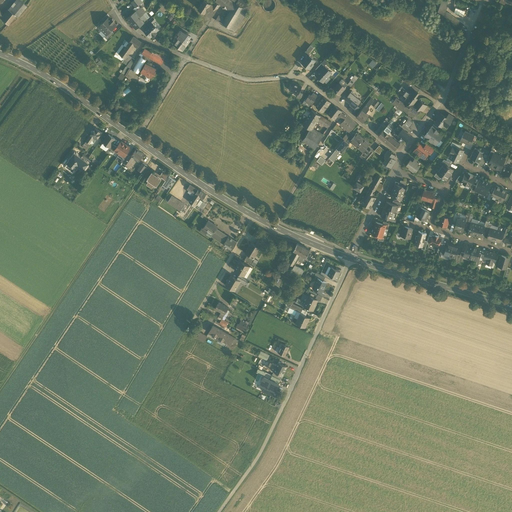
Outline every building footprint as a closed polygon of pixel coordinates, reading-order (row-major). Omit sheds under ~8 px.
[(19,0),(16,0),(9,10),(15,16),(17,18),(27,6),(22,2),(19,0)] [(203,0),(198,9),(204,13),(210,4),(204,0),(203,0)] [(219,5),(230,11),(235,3),(230,0),(215,0),(215,2),(219,5)] [(230,0),(235,3),(243,8),(247,10),(251,4),(243,0),(230,0)] [(272,0),(265,0),(263,2),(262,6),(263,9),(266,11),(269,12),(272,11),(275,8),(275,5),(274,2),(272,0)] [(438,12),(443,16),(444,13),(448,3),(442,1),(438,12)] [(211,4),(210,4),(204,13),(211,18),(219,5),(215,2),(213,5),(211,4)] [(230,11),(225,20),(222,24),(230,29),(243,8),(235,3),(230,11)] [(145,12),(145,11),(142,8),(142,7),(140,8),(136,12),(140,18),(143,15),(143,14),(145,12)] [(454,7),(453,12),(463,16),(465,11),(454,7)] [(247,10),(243,8),(230,29),(235,31),(247,10)] [(11,20),(15,16),(9,10),(4,16),(1,19),(8,25),(11,20)] [(132,24),(140,18),(136,12),(135,12),(127,18),(132,24)] [(463,26),(444,13),(443,16),(462,28),(463,26)] [(106,35),(111,31),(116,25),(113,22),(114,22),(112,19),(111,20),(109,18),(108,17),(104,22),(99,27),(106,35)] [(146,23),(149,26),(152,23),(155,20),(152,17),(146,23)] [(144,23),(143,22),(140,18),(132,24),(136,29),(144,23)] [(144,31),(150,37),(152,35),(153,36),(156,33),(155,32),(158,29),(152,23),(149,26),(144,31)] [(104,37),(107,40),(114,33),(111,31),(106,35),(104,37)] [(173,45),(182,51),(190,41),(188,40),(190,36),(189,35),(180,31),(178,34),(180,35),(173,45)] [(133,36),(125,47),(130,51),(133,46),(137,48),(141,42),(133,36)] [(127,55),(130,51),(125,47),(124,46),(119,54),(125,58),(127,55)] [(305,52),(308,55),(308,54),(313,48),(310,46),(307,50),(305,52)] [(142,53),(149,57),(152,53),(145,49),(142,53)] [(153,51),(152,53),(149,57),(160,64),(165,56),(160,53),(159,55),(153,51)] [(302,63),(309,69),(316,60),(308,54),(308,55),(309,56),(307,59),(306,58),(302,63)] [(129,68),(130,69),(135,60),(127,55),(125,58),(122,62),(127,65),(126,66),(129,68)] [(142,71),(151,77),(155,69),(146,63),(142,71)] [(315,69),(318,72),(324,65),(322,63),(315,69)] [(318,72),(315,75),(323,82),(332,72),(324,65),(318,72)] [(126,76),(136,82),(140,75),(132,70),(130,69),(126,76)] [(115,84),(119,86),(124,75),(120,72),(117,77),(118,78),(115,84)] [(346,83),(350,87),(355,81),(351,78),(346,83)] [(333,89),(339,95),(345,87),(339,82),(333,89)] [(295,91),(299,93),(300,92),(300,90),(301,87),(296,85),(297,84),(293,83),(290,90),(295,92),(295,91)] [(398,91),(406,97),(410,93),(408,92),(408,91),(401,86),(398,91)] [(411,88),(409,90),(410,91),(410,93),(415,97),(418,92),(417,92),(412,87),(411,88)] [(345,98),(351,103),(352,104),(351,105),(354,107),(356,105),(360,100),(355,96),(350,92),(345,98)] [(307,101),(312,104),(317,95),(313,93),(311,96),(309,95),(307,98),(308,99),(307,101)] [(416,103),(418,100),(414,97),(415,97),(410,93),(406,97),(404,99),(409,103),(412,100),(416,103)] [(316,107),(322,112),(330,102),(324,97),(316,107)] [(371,98),(362,110),(366,113),(369,109),(368,108),(374,100),(371,98)] [(418,100),(416,103),(422,107),(421,108),(422,110),(423,110),(423,109),(426,105),(426,104),(426,105),(419,99),(418,99),(419,99),(418,99),(419,99),(418,100)] [(402,111),(404,109),(398,104),(394,100),(392,103),(396,106),(402,111)] [(416,114),(421,108),(422,107),(416,103),(412,100),(409,103),(407,107),(411,110),(410,110),(412,111),(411,112),(412,112),(415,115),(416,115),(416,114)] [(328,114),(335,119),(342,111),(334,105),(328,114)] [(354,107),(351,105),(348,109),(354,114),(359,107),(356,105),(354,107)] [(309,129),(311,130),(312,129),(313,127),(318,119),(320,115),(312,110),(303,125),(309,129)] [(368,115),(366,113),(362,110),(361,110),(356,117),(363,122),(368,115)] [(338,116),(343,120),(347,115),(342,111),(338,116)] [(435,122),(441,127),(444,123),(448,125),(451,121),(446,117),(441,114),(435,122)] [(340,124),(349,132),(356,123),(352,120),(352,119),(347,115),(343,120),(340,124)] [(321,121),(329,126),(331,122),(324,117),(321,121)] [(404,124),(409,127),(413,123),(408,119),(404,124)] [(380,125),(384,129),(388,124),(388,125),(389,123),(388,122),(384,120),(380,125)] [(401,126),(408,132),(411,129),(409,127),(404,124),(404,123),(401,126)] [(299,130),(306,135),(309,129),(303,125),(299,130)] [(95,127),(90,135),(94,138),(97,140),(102,132),(95,127)] [(312,129),(322,136),(324,134),(313,127),(312,129)] [(424,137),(436,145),(443,135),(437,131),(431,127),(424,137)] [(311,130),(309,129),(306,135),(302,140),(315,148),(319,141),(322,136),(312,129),(311,130)] [(378,135),(385,142),(390,135),(388,133),(383,130),(383,129),(378,135)] [(401,143),(404,139),(408,134),(402,129),(398,134),(394,131),(392,134),(391,134),(401,143)] [(460,140),(470,145),(471,141),(474,136),(464,131),(460,140)] [(349,141),(356,147),(363,139),(356,133),(355,135),(351,140),(349,141)] [(103,143),(109,147),(112,144),(115,139),(109,135),(103,143)] [(400,143),(390,135),(385,142),(395,150),(400,143)] [(369,144),(363,139),(356,147),(362,152),(363,152),(365,149),(369,144)] [(337,148),(342,152),(349,144),(348,143),(345,140),(344,140),(337,148)] [(119,154),(125,144),(122,142),(120,142),(117,147),(114,150),(115,151),(119,154)] [(100,147),(106,151),(109,147),(103,143),(100,147)] [(428,152),(430,154),(434,149),(427,143),(424,147),(429,151),(428,152)] [(106,152),(108,154),(111,150),(114,145),(112,144),(109,147),(106,151),(106,152)] [(129,147),(125,144),(119,154),(124,157),(126,153),(129,148),(129,147)] [(413,151),(423,158),(426,154),(427,155),(428,152),(429,151),(424,147),(420,144),(417,147),(413,151)] [(379,145),(374,151),(379,154),(383,149),(379,145)] [(452,159),(458,162),(463,151),(459,148),(456,147),(453,146),(449,153),(451,154),(454,155),(452,159)] [(329,158),(334,162),(339,156),(342,152),(337,148),(334,152),(329,158)] [(470,158),(473,159),(479,162),(482,157),(484,152),(475,148),(470,158)] [(136,149),(131,156),(133,157),(139,161),(144,154),(136,149)] [(361,158),(365,161),(366,160),(373,152),(370,149),(369,151),(365,149),(363,152),(362,152),(361,153),(364,155),(361,158)] [(75,153),(65,166),(73,171),(78,165),(84,169),(88,163),(81,158),(75,153)] [(394,155),(391,153),(386,159),(383,163),(391,168),(396,160),(394,159),(396,157),(394,156),(394,155)] [(491,158),(488,164),(494,167),(499,156),(493,153),(491,158)] [(90,161),(83,155),(81,158),(88,163),(90,161)] [(499,156),(494,167),(500,170),(502,164),(505,159),(499,156)] [(322,165),(325,160),(321,157),(317,161),(322,165)] [(479,163),(484,166),(487,159),(482,157),(479,162),(479,163)] [(406,165),(409,167),(414,171),(416,172),(419,167),(417,165),(412,162),(410,160),(406,165)] [(137,170),(142,173),(147,166),(142,163),(137,170)] [(444,163),(440,168),(450,175),(453,170),(448,166),(444,163)] [(503,177),(511,181),(511,180),(511,165),(509,164),(507,168),(503,177)] [(450,175),(440,168),(437,172),(437,173),(441,176),(446,179),(450,175)] [(463,178),(461,182),(469,186),(473,178),(474,176),(472,175),(468,173),(466,172),(463,178)] [(154,184),(156,186),(162,178),(162,177),(160,176),(158,174),(157,176),(154,174),(152,173),(147,179),(149,181),(147,184),(152,188),(154,184)] [(377,174),(372,183),(381,188),(383,185),(379,183),(382,177),(381,177),(377,174)] [(168,186),(173,179),(169,176),(168,178),(166,181),(162,185),(167,188),(168,186)] [(479,192),(485,181),(479,178),(476,186),(474,190),(479,192)] [(353,188),(360,192),(364,185),(357,181),(353,188)] [(490,183),(485,181),(479,192),(485,195),(487,191),(490,183)] [(381,188),(372,183),(368,190),(373,193),(375,189),(380,191),(381,188)] [(189,190),(195,194),(198,190),(190,185),(187,189),(189,190)] [(392,197),(401,200),(405,187),(399,186),(395,185),(392,197)] [(491,197),(496,199),(501,189),(496,186),(492,194),(491,197)] [(198,190),(195,194),(200,198),(203,199),(206,195),(198,189),(198,190)] [(507,191),(501,189),(496,199),(501,202),(503,199),(506,193),(507,191)] [(422,199),(431,202),(433,193),(425,191),(422,199)] [(364,205),(370,208),(375,198),(372,196),(367,193),(361,203),(364,205)] [(167,201),(180,211),(185,204),(171,194),(167,201)] [(386,202),(385,207),(396,211),(397,211),(399,206),(399,205),(392,203),(386,202)] [(361,210),(367,213),(370,208),(364,205),(361,210)] [(396,211),(385,207),(383,207),(381,216),(387,218),(393,220),(393,219),(396,211)] [(416,216),(425,221),(430,212),(421,207),(416,216)] [(438,224),(446,227),(447,224),(449,218),(440,216),(438,224)] [(458,230),(462,232),(462,230),(465,221),(465,219),(462,218),(461,219),(456,219),(456,223),(455,227),(458,228),(458,230)] [(203,228),(208,231),(208,230),(213,233),(216,228),(217,227),(215,225),(212,222),(211,223),(208,221),(203,228)] [(376,222),(374,229),(384,232),(386,225),(382,224),(376,222)] [(474,235),(477,224),(472,222),(471,222),(468,230),(467,233),(474,235)] [(483,226),(477,224),(474,235),(481,237),(482,234),(484,226),(483,226)] [(404,226),(403,231),(402,235),(409,237),(410,233),(412,229),(404,226)] [(211,235),(217,239),(222,232),(216,228),(213,233),(211,235)] [(487,239),(493,241),(497,230),(490,228),(489,233),(487,239)] [(384,232),(374,229),(372,235),(378,237),(382,238),(384,232)] [(497,230),(493,241),(500,243),(502,236),(503,232),(497,230)] [(422,247),(424,240),(426,233),(418,231),(417,236),(416,235),(415,239),(416,239),(414,244),(422,247)] [(228,236),(222,232),(217,239),(217,240),(223,244),(228,236)] [(439,247),(440,243),(441,238),(438,237),(435,236),(432,235),(432,236),(430,242),(429,244),(439,247)] [(223,244),(232,250),(237,242),(228,236),(223,244)] [(260,248),(264,250),(267,244),(259,239),(255,245),(260,248)] [(248,254),(253,257),(256,252),(257,253),(260,248),(255,245),(251,242),(245,253),(248,254)] [(304,256),(306,257),(310,250),(297,243),(293,250),(300,254),(304,256)] [(449,256),(453,246),(447,244),(446,247),(444,253),(444,254),(449,256)] [(470,258),(473,247),(466,245),(464,253),(463,256),(470,258)] [(453,246),(449,256),(455,257),(458,247),(453,246)] [(473,247),(470,258),(476,260),(477,257),(480,249),(473,247)] [(287,262),(294,266),(295,264),(300,254),(293,250),(287,262)] [(486,263),(492,265),(493,260),(495,253),(485,251),(484,255),(483,258),(487,259),(486,263)] [(244,259),(251,263),(254,258),(253,257),(248,254),(244,259)] [(303,258),(304,256),(300,254),(295,264),(299,266),(299,265),(300,265),(303,258)] [(502,267),(506,268),(509,258),(501,255),(498,266),(499,267),(501,268),(502,267)] [(319,270),(322,262),(324,260),(317,257),(312,267),(319,270)] [(239,273),(243,276),(243,275),(249,266),(240,261),(234,270),(239,273)] [(299,266),(295,264),(294,266),(292,270),(301,275),(304,269),(299,266)] [(252,268),(249,266),(243,275),(247,277),(250,272),(252,268)] [(331,277),(337,279),(340,272),(331,268),(328,275),(331,277)] [(239,273),(237,276),(248,282),(250,279),(247,277),(243,275),(243,276),(239,273)] [(226,285),(234,290),(239,282),(239,280),(236,278),(231,276),(226,285)] [(246,286),(248,282),(237,276),(236,278),(239,280),(239,282),(246,286)] [(319,291),(321,292),(326,282),(317,278),(312,288),(319,291)] [(279,286),(274,283),(268,294),(274,297),(279,286)] [(309,296),(314,298),(316,293),(309,290),(307,295),(309,296)] [(299,304),(304,306),(309,296),(307,295),(304,293),(301,300),(299,304)] [(309,296),(304,306),(305,307),(304,307),(305,308),(306,307),(313,311),(315,306),(314,306),(317,300),(314,298),(309,296)] [(221,312),(225,314),(227,310),(228,308),(218,302),(215,308),(221,312)] [(255,310),(248,324),(249,325),(257,311),(255,310)] [(295,323),(305,328),(309,317),(306,316),(300,313),(297,319),(295,323)] [(219,324),(226,327),(227,325),(228,323),(224,320),(222,319),(221,320),(220,321),(219,324)] [(245,333),(247,330),(243,328),(244,327),(243,326),(239,324),(238,323),(236,327),(245,333)] [(220,339),(223,341),(227,334),(213,326),(209,333),(220,339)] [(197,338),(204,342),(207,336),(200,332),(197,338)] [(226,343),(230,345),(234,338),(227,334),(223,341),(226,343)] [(265,339),(260,337),(256,344),(261,346),(265,339)] [(271,337),(266,347),(270,349),(275,339),(271,337)] [(230,345),(234,347),(238,340),(234,338),(230,345)] [(278,353),(285,356),(289,347),(283,344),(281,348),(278,353)] [(269,355),(261,351),(258,356),(267,360),(269,355)] [(274,372),(282,376),(287,366),(278,362),(277,365),(274,372)] [(270,380),(278,384),(280,379),(272,375),(270,380)] [(262,390),(278,398),(281,393),(275,390),(278,384),(270,380),(263,377),(260,383),(264,385),(262,390)]
